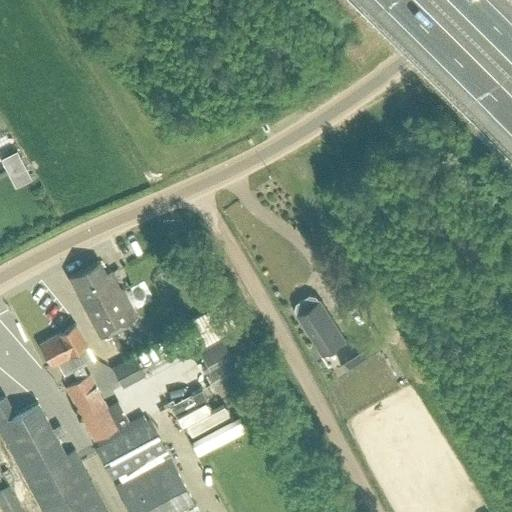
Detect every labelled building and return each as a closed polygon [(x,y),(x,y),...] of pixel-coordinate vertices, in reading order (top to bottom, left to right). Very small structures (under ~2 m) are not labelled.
[(99,259),(69,275),(100,334),(137,315),(122,287),(120,288),(110,269),(105,272),(99,259)] [(322,300),(300,313),(323,353),(335,345),(347,365),(378,347),(367,329),(346,341),(322,300)] [(118,404),(107,409),(88,373),(86,373),(81,363),(93,357),(75,322),(39,341),(51,363),(57,359),(63,372),(71,368),(76,379),(66,384),(95,439),(117,427),(116,426),(126,421),(118,404)] [(209,361),(247,341),(237,323),(200,343),(209,361)] [(256,355),(247,341),(209,361),(201,366),(209,380),(256,355)] [(132,353),(114,363),(111,365),(122,386),(144,374),(132,353)] [(15,413),(5,394),(0,396),(0,430),(43,511),(108,511),(75,449),(66,453),(38,400),(15,413)] [(166,448),(148,417),(95,446),(112,478),(166,448)] [(169,511),(193,499),(168,455),(115,484),(129,511),(169,511)] [(0,486),(0,505),(3,511),(22,511),(7,483),(0,486)]
